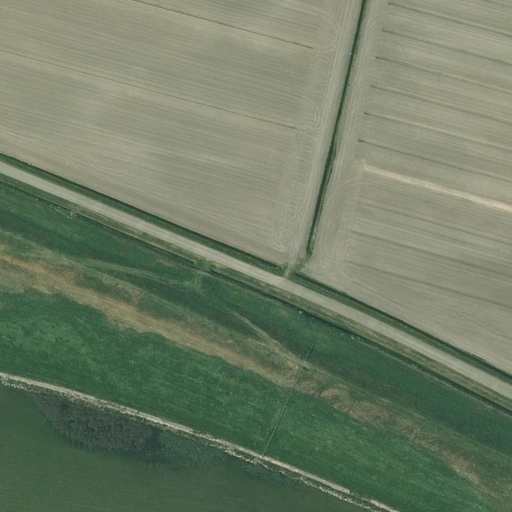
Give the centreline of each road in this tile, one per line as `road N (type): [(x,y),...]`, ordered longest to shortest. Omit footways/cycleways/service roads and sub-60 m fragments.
road 1 (tertiary): [(0,167),(300,291),(511,392)]
road 2 (track): [(208,253),(190,288),(0,248)]
road 3 (track): [(190,288),(303,364)]
